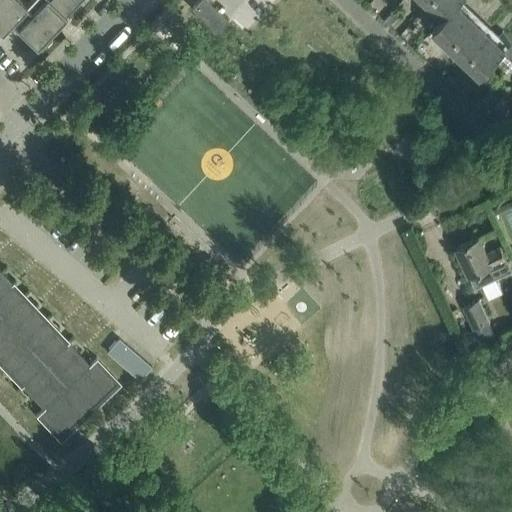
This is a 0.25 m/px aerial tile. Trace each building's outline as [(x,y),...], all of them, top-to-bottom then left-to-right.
[(26,0),(25,0),(0,0),(0,29),(12,17),(26,0)] [(52,25),(26,0),(12,17),(41,45),(52,33),(48,30),(52,25)] [(65,11),(53,0),(26,0),(52,25),(65,11)] [(76,0),(53,0),(65,11),(76,0)] [(230,19),(209,0),(198,0),(192,7),(218,31),(230,19)] [(431,0),(428,4),(442,18),(443,19),(459,3),(462,0),(431,0)] [(473,16),(459,3),(443,19),(442,18),(434,27),(449,42),(466,58),(493,83),(511,62),(511,52),(510,51),(511,49),(511,37),(503,29),(495,37),(490,32),(473,16)] [(511,269),(511,268),(507,258),(501,245),(487,251),(479,235),(456,246),(476,287),(511,269)] [(0,293),(12,282),(1,270),(0,271),(0,293)] [(23,293),(12,282),(0,293),(0,315),(23,293)] [(11,327),(34,305),(23,293),(0,315),(11,327)] [(474,326),(463,331),(472,350),(497,338),(488,319),(478,298),(464,304),(474,326)] [(22,338),(45,316),(34,305),(11,327),(22,338)] [(0,315),(0,337),(11,327),(0,315)] [(45,316),(22,338),(33,350),(56,328),(45,316)] [(0,359),(22,338),(11,327),(0,337),(0,359)] [(44,362),(67,340),(56,328),(33,350),(44,362)] [(118,337),(107,350),(140,379),(151,365),(118,337)] [(33,350),(22,338),(0,359),(0,361),(10,372),(33,350)] [(78,351),(67,340),(44,362),(55,373),(78,351)] [(21,384),(44,362),(33,350),(10,372),(21,384)] [(81,354),(78,351),(55,373),(66,385),(72,379),(84,368),(89,363),(81,354)] [(118,380),(95,357),(89,363),(84,368),(106,392),(118,380)] [(55,373),(44,362),(21,384),(32,395),(55,373)] [(106,392),(84,368),(72,379),(94,403),(106,392)] [(48,402),(60,390),(66,385),(55,373),(32,395),(34,398),(43,407),(48,402)] [(94,403),(72,379),(66,385),(60,390),(83,414),(94,403)] [(83,414),(60,390),(48,402),(71,425),(83,414)] [(71,425),(48,402),(43,407),(37,413),(59,436),(71,425)]
